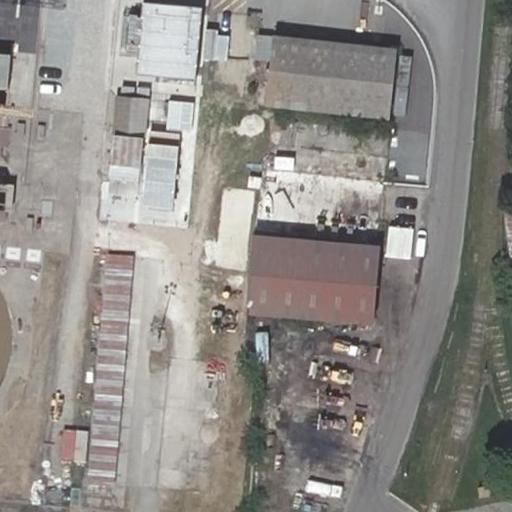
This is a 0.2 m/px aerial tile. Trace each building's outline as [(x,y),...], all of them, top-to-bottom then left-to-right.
[(183,3),(144,0),(129,0),(123,82),(175,86),(183,3)] [(216,10),(210,85),(252,88),(258,14),(216,10)] [(396,46),(273,33),(265,105),(389,118),(396,46)] [(0,75),(7,77),(10,53),(0,52),(0,75)] [(2,340),(1,351),(28,353),(30,337),(19,304),(31,295),(37,248),(62,252),(78,119),(4,110),(7,77),(0,75),(0,313),(0,314),(2,332),(2,340)] [(144,100),(119,98),(116,133),(141,136),(144,100)] [(248,166),(262,167),(383,180),(389,131),(254,117),(249,154),(248,166)] [(233,186),(237,153),(198,149),(190,227),(229,232),(233,186)] [(249,154),(237,153),(233,186),(246,187),(248,166),(249,154)] [(383,180),(262,167),(255,232),(377,243),(383,180)] [(505,207),(511,206),(511,183),(502,185),(505,207)] [(373,324),(381,243),(377,243),(255,232),(253,232),(245,313),(373,324)] [(150,258),(103,253),(91,387),(138,392),(150,258)] [(234,372),(162,365),(157,405),(189,408),(183,461),(224,466),(234,372)] [(254,401),(242,400),(238,430),(250,431),(254,401)] [(123,511),(133,411),(93,408),(83,511),(123,511)] [(250,433),(238,432),(235,462),(247,464),(250,433)]
